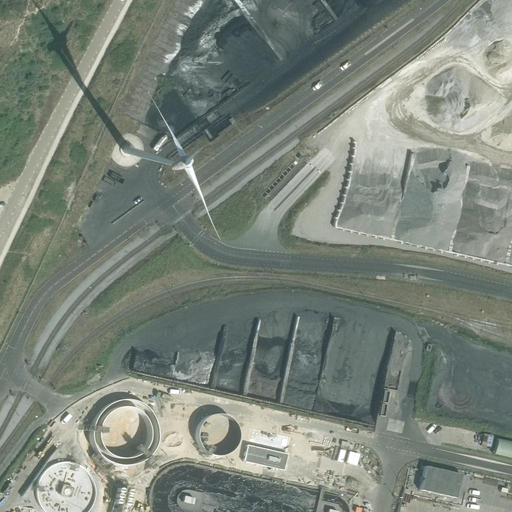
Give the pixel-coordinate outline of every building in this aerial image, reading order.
[(143,151),(143,150),(143,148),(143,147),(143,145),(142,143),(141,142),(141,141),(140,139),(139,138),(137,137),(136,136),(135,135),(133,134),(132,134),(130,133),(129,133),(127,133),(125,133),(124,133),(122,133),(121,134),(119,134),(118,135),(116,136),(115,137),(114,138),(113,139),(112,141),(111,142),(110,143),(110,145),(109,147),(109,148),(109,150),(109,151),(109,153),(110,155),(110,156),(111,158),(112,159),(113,160),(114,162),(115,163),(116,164),(118,165),(119,165),(121,166),(122,166),(124,167),(125,167),(127,167),(129,167),(130,166),(132,166),(133,165),(135,165),(136,164),(137,163),(139,162),(140,160),(141,159),(141,158),(142,156),(143,155),(143,153),(143,151)] [(245,457),(251,429),(241,427),(239,438),(245,440),(241,456),(245,457)] [(331,447),(253,430),(248,451),(327,468),(331,447)] [(511,441),(496,438),(493,454),(511,457),(511,441)] [(459,474),(423,466),(418,489),(418,490),(454,498),(459,474)] [(315,467),(312,479),(354,488),(357,476),(326,469),(315,467)] [(36,474),(34,483),(42,486),(44,476),(36,474)]
